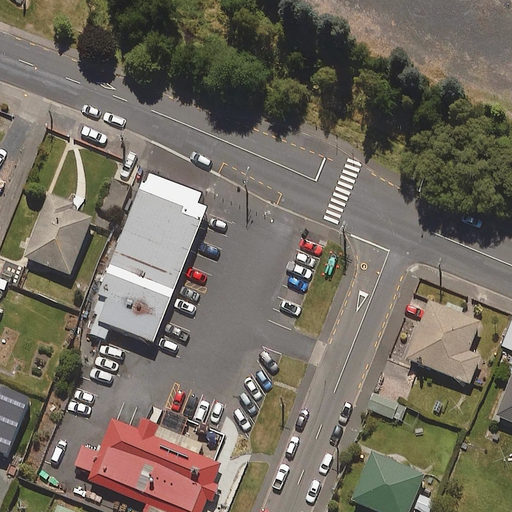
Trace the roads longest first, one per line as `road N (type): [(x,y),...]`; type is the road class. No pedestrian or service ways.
road 1 (secondary): [(401,218),(0,55)]
road 2 (residential): [(285,511),(401,218)]
